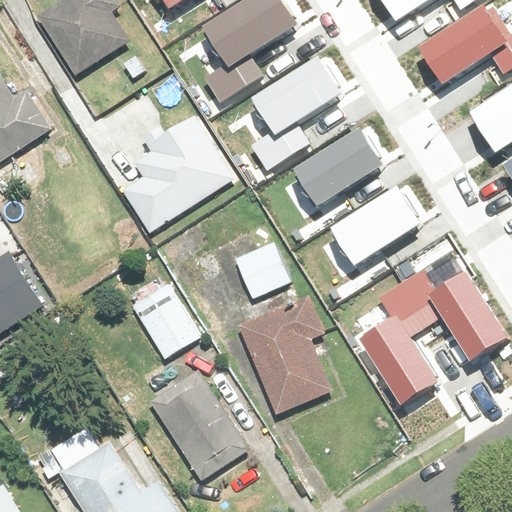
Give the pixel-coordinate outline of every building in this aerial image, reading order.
[(124,0),(75,0),(46,19),(82,76),(133,44),(114,15),(128,6),(124,0)] [(167,0),(176,13),(197,0),(167,0)] [(284,0),(267,0),(214,33),(236,69),(213,83),(228,107),(269,81),(256,59),(303,30),(284,0)] [(383,0),(400,27),(446,0),(447,0),(460,20),(494,0),(383,0)] [(511,32),(497,7),(426,49),(450,89),(498,61),(510,82),(511,80),(511,32)] [(36,54),(20,64),(41,97),(56,88),(36,54)] [(322,61),(256,101),(279,137),(256,151),(270,175),(312,150),(298,128),(345,99),(322,61)] [(5,75),(0,78),(0,166),(59,129),(36,93),(22,102),(5,75)] [(511,97),(477,117),(501,157),(511,150),(511,97)] [(463,104),(425,129),(451,169),(489,145),(463,104)] [(239,177),(201,120),(175,137),(166,124),(146,138),(158,155),(138,168),(147,181),(129,193),(155,233),(239,177)] [(387,171),(366,137),(303,175),(325,210),(387,171)] [(42,178),(31,160),(0,178),(0,191),(5,200),(42,178)] [(428,230),(405,192),(339,232),(362,270),(428,230)] [(295,285),(279,248),(240,265),(256,302),(295,285)] [(0,346),(59,309),(23,254),(0,268),(0,346)] [(449,319),(424,279),(384,303),(400,329),(371,347),(409,408),(444,387),(415,340),(449,319)] [(511,343),(511,342),(473,279),(439,299),(479,364),(511,343)] [(204,343),(172,291),(138,311),(170,363),(204,343)] [(317,300),(249,325),(283,419),(334,400),(312,342),(330,335),(317,300)] [(208,372),(158,403),(208,484),(258,454),(208,372)] [(90,433),(58,452),(93,511),(185,511),(167,482),(150,492),(121,444),(103,455),(90,433)] [(27,511),(14,490),(0,498),(0,511),(27,511)]
